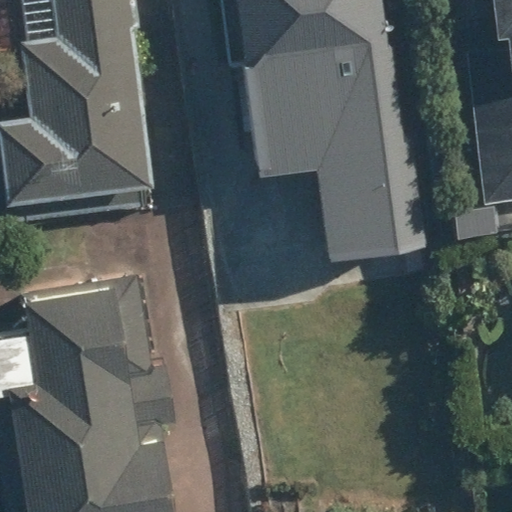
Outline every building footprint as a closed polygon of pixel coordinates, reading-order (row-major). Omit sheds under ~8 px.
[(0,199),(135,185),(118,24),(126,24),(123,0),(39,0),(43,34),(7,38),(15,116),(0,117),(0,199)] [(223,0),(243,177),(390,160),(371,0),(223,0)] [(442,207),(446,235),(489,230),(485,200),(511,197),(511,0),(471,0),(476,35),(487,33),(489,46),(456,49),(473,204),(442,207)] [(409,193),(325,199),(331,280),(415,274),(409,193)] [(0,511),(156,511),(142,423),(168,420),(159,367),(145,369),(130,271),(5,290),(9,318),(0,319),(0,511)]
